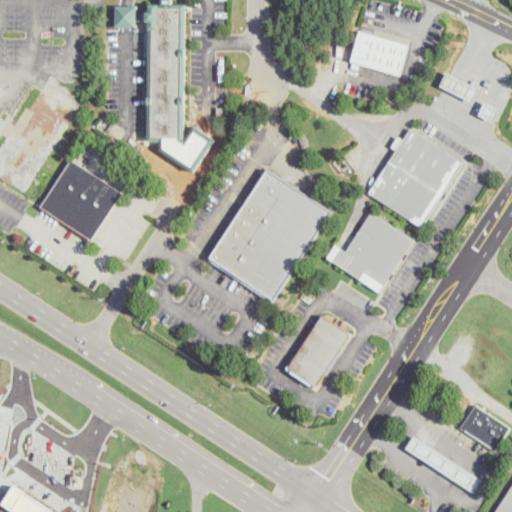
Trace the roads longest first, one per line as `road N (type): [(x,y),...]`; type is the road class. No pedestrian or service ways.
road 1 (primary): [(342,511),(0,290)]
road 2 (tertiary): [(305,511),(511,197)]
road 3 (primary): [(0,333),(274,511)]
road 4 (residential): [(259,0),(276,131)]
